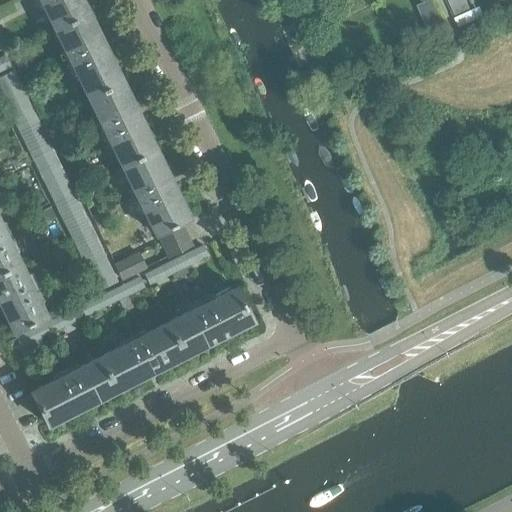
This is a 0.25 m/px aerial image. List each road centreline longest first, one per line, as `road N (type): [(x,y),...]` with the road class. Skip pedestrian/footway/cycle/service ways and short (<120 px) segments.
road 1 (residential): [(298,339),(127,0)]
road 2 (residential): [(33,475),(298,339)]
road 3 (secondary): [(102,511),(327,401)]
road 4 (secondary): [(327,401),(511,305)]
